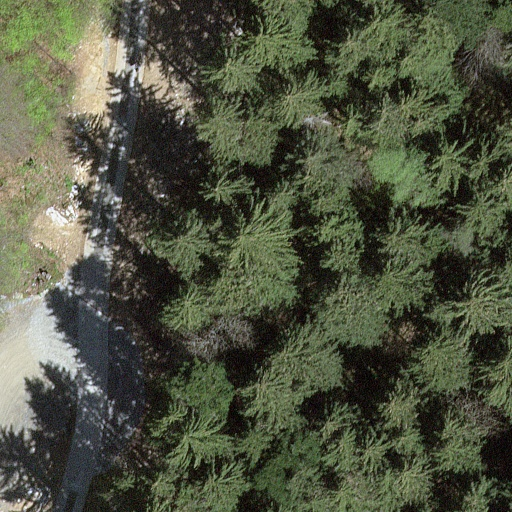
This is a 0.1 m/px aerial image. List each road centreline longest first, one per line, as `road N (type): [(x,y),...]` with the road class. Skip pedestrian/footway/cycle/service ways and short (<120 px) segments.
road 1 (track): [(100,511),(140,406),(105,290),(205,62),(196,0)]
road 2 (track): [(0,497),(105,290)]
